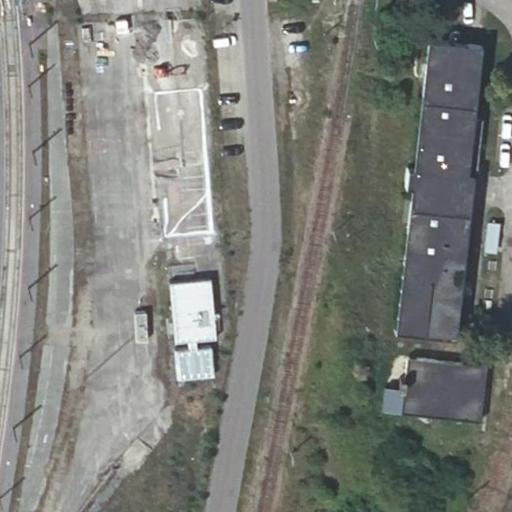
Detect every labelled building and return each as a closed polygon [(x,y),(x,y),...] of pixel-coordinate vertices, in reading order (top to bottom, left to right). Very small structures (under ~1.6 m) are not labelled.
[(419,193),(402,339),(461,345),(476,212),(475,211),(485,123),(476,122),(484,49),(433,43),(419,175),(412,174),(410,192),(419,193)] [(177,148),(206,145),(196,47),(166,50),(177,148)] [(210,281),(170,285),(176,345),(188,343),(198,342),(216,340),(210,281)] [(198,349),(198,342),(188,343),(189,350),(176,351),(179,379),(215,376),(212,348),(198,349)] [(494,372),(414,359),(411,378),(405,377),(403,387),(409,388),(404,413),(484,427),(494,372)] [(118,460),(77,511),(104,511),(135,472),(118,460)]
